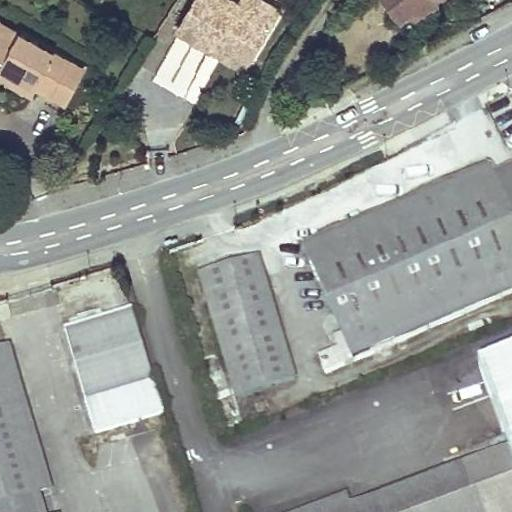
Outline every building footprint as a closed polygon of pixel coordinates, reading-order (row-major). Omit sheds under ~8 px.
[(231,0),(194,0),(191,7),(177,29),(208,49),(213,41),(246,61),(269,23),(277,11),(259,0),(243,0),(240,6),(231,0)] [(410,12),(401,0),(382,0),(398,21),(410,12)] [(401,0),(410,12),(414,18),(438,0),(401,0)] [(17,32),(0,22),(0,34),(12,42),(17,32)] [(82,68),(50,50),(17,32),(12,42),(0,34),(0,71),(2,68),(33,85),(63,100),(82,68)] [(246,61),(213,41),(208,49),(242,69),(246,61)] [(0,71),(0,78),(28,94),(33,85),(2,68),(0,71)] [(511,165),(490,175),(511,226),(511,165)] [(511,226),(490,175),(486,166),(302,245),(340,333),(351,360),(511,290),(511,226)] [(292,378),(275,318),(257,258),(198,276),(234,395),(292,378)] [(131,313),(64,333),(94,432),(160,413),(131,313)] [(351,360),(340,333),(331,337),(337,351),(342,364),(351,360)] [(323,372),(342,364),(337,351),(318,359),(323,372)] [(345,494),(297,511),(511,511),(511,352),(477,365),(508,451),(350,509),(345,494)] [(0,375),(0,511),(39,511),(32,486),(0,375)]
